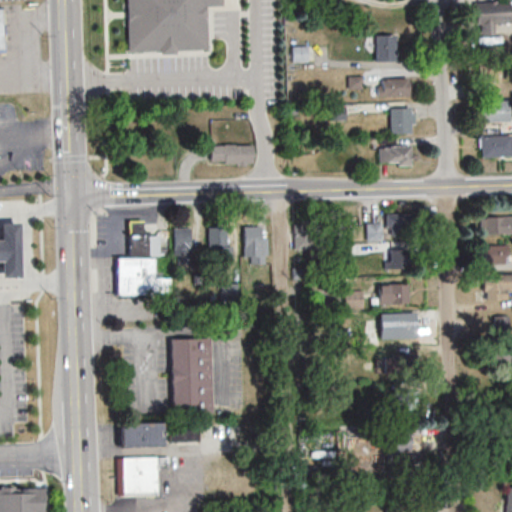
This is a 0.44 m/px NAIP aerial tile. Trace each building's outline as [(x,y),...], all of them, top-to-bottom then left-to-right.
[(123,0),(126,51),(206,48),(204,5),(220,4),(219,0),(123,0)] [(509,0),(475,1),(475,19),(510,18),(509,0)] [(498,65),(477,64),(476,95),(498,96),(498,65)] [(375,95),(407,94),(407,77),(380,78),(381,86),(375,86),(375,95)] [(508,121),(507,99),(477,100),(478,122),(508,121)] [(389,132),(407,132),(406,108),(388,108),(389,132)] [(510,155),(510,136),(480,135),(480,155),(510,155)] [(409,164),(408,145),(377,146),(378,161),(395,161),(396,164),(409,164)] [(511,231),(511,215),(479,217),(479,232),(511,231)] [(127,221),(128,254),(167,254),(166,229),(158,229),(155,234),(146,234),(146,230),(140,230),(140,220),(127,221)] [(0,221),(15,221),(16,276),(0,276),(0,221)] [(206,226),(207,256),(229,255),(229,244),(224,244),(224,226),(206,226)] [(249,263),(263,262),(262,254),(266,254),(265,237),(258,237),(258,226),(241,226),(242,255),(249,255),(249,263)] [(484,246),(485,261),(503,260),(502,245),(484,246)] [(389,259),(383,259),(383,268),(403,267),(403,249),(388,249),(389,259)] [(177,263),(189,262),(189,250),(177,250),(177,263)] [(114,256),(115,294),(168,293),(168,276),(151,276),(152,257),(114,256)] [(405,283),(377,283),(377,303),(406,302),(405,283)] [(412,312),(378,312),(379,337),(409,336),(409,324),(412,324),(412,312)] [(168,338),(209,337),(211,410),(170,411),(168,338)] [(383,372),(407,372),(408,354),(384,353),(383,372)] [(390,408),(416,407),(416,388),(389,389),(390,408)] [(159,445),(159,421),(117,422),(118,446),(159,445)] [(409,430),(386,430),(386,450),(409,450),(409,430)] [(418,471),(417,453),(385,454),(386,472),(418,471)] [(119,457),(120,492),(155,491),(153,455),(119,457)] [(0,511),(0,485),(11,485),(10,488),(41,487),(41,511),(0,511)]
